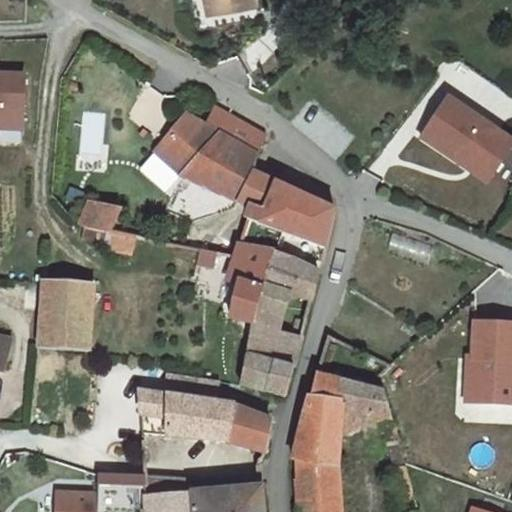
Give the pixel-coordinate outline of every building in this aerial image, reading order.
[(218,15),(214,0),(205,0),(208,16),(218,15)] [(214,0),(218,15),(238,11),(236,2),(246,0),(214,0)] [(238,11),(256,7),(254,0),(246,0),(236,2),(238,11)] [(0,130),(18,133),(24,80),(0,77),(0,130)] [(511,147),(511,141),(450,99),(422,138),(465,168),(468,165),(490,180),(511,147)] [(186,116),(154,154),(180,174),(238,201),(256,173),(252,172),(256,156),(218,134),(186,116)] [(256,173),(238,201),(254,209),(263,212),(276,183),(256,173)] [(335,210),(276,183),(263,212),(254,209),(226,280),(238,284),(238,282),(264,290),(275,249),(320,270),(335,210)] [(122,211),(89,203),(79,226),(85,227),(106,232),(111,233),(112,232),(122,211)] [(106,232),(85,227),(82,240),(104,245),(106,232)] [(111,233),(106,232),(104,245),(102,250),(133,256),(137,237),(112,232),(111,233)] [(320,270),(275,249),(264,290),(255,323),(252,323),(249,337),(259,340),(265,325),(277,330),(289,294),(312,301),(320,270)] [(264,290),(238,282),(238,284),(230,317),(252,323),(255,323),(264,290)] [(40,349),(90,352),(95,288),(45,284),(40,349)] [(259,340),(249,337),(246,355),(294,368),(301,340),(276,334),(277,330),(265,325),(259,340)] [(511,326),(474,325),(473,361),(476,361),(475,382),(481,383),(481,404),(511,405),(511,326)] [(0,373),(5,375),(13,340),(0,337),(0,373)] [(294,368),(246,355),(241,385),(286,398),(294,368)] [(476,361),(473,361),(468,361),(466,404),(481,404),(481,383),(475,382),(476,361)] [(392,420),(384,390),(317,373),(311,396),(310,396),(293,460),(299,461),(340,466),(345,412),(392,420)] [(168,375),(166,396),(169,396),(215,403),(218,383),(168,375)] [(168,422),(169,396),(166,396),(139,391),(141,417),(168,422)] [(215,403),(169,396),(168,422),(168,436),(227,443),(233,406),(215,403)] [(271,421),(233,406),(227,443),(265,453),(271,421)] [(342,511),(340,466),(299,461),(295,479),(298,511),(342,511)] [(406,465),(393,469),(402,502),(415,498),(406,465)] [(145,475),(99,474),(98,494),(98,511),(147,511),(146,496),(145,475)] [(145,475),(146,496),(171,494),(170,477),(145,475)] [(192,478),(170,477),(171,494),(193,493),(193,483),(192,483),(192,478)] [(234,481),(193,483),(193,493),(234,489),(234,481)] [(264,511),(263,487),(234,489),(193,493),(194,511),(264,511)] [(98,511),(98,494),(58,493),(57,511),(98,511)] [(171,494),(146,496),(147,511),(194,511),(193,493),(171,494)]
